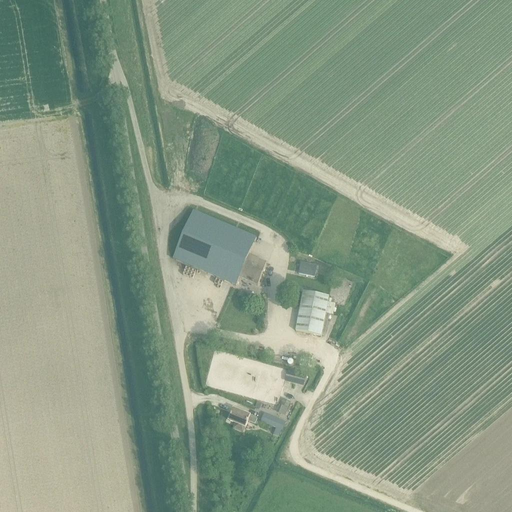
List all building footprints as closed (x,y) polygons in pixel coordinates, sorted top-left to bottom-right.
[(248,257),(256,238),(194,212),(174,260),(236,286),(239,279),(257,286),(266,264),(248,257)] [(301,263),(299,274),(314,278),(317,266),(301,263)] [(295,332),(322,336),(326,314),(329,297),(303,292),(300,308),(296,327),(295,332)] [(289,370),(286,380),(304,385),(307,375),(289,370)] [(280,406),(279,405),(288,409),(291,403),(283,399),(280,406)] [(288,409),(279,405),(276,413),(285,417),(288,409)] [(257,420),(250,416),(234,409),(229,421),(236,424),(234,430),(243,433),(245,428),(248,422),(255,425),(257,420)] [(260,422),(282,432),(286,423),(264,413),(260,422)]
